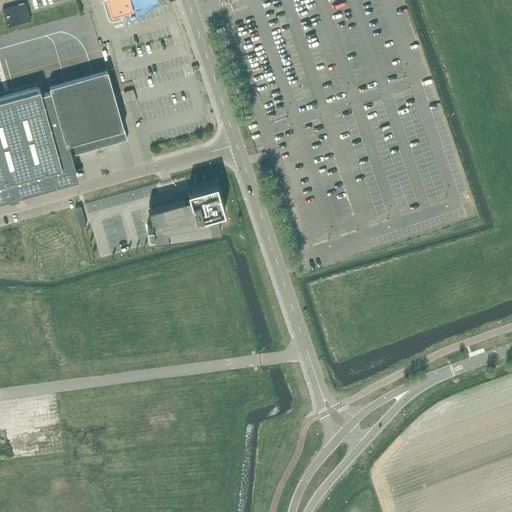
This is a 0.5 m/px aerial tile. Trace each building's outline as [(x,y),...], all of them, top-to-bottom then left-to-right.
[(102,0),(107,17),(108,18),(109,19),(110,20),(111,20),(112,20),(113,21),(114,20),(122,18),(118,19),(114,6),(122,5),(129,15),(150,0),(102,0)] [(17,5),(2,9),(7,26),(31,20),(29,12),(26,2),(17,5)] [(127,139),(107,70),(107,67),(49,83),(50,86),(65,140),(67,149),(69,155),(96,147),(96,146),(99,144),(100,146),(127,139)] [(67,149),(65,140),(50,86),(40,89),(40,87),(37,88),(37,87),(0,97),(0,194),(6,192),(64,176),(58,152),(67,149)] [(155,239),(220,229),(219,218),(218,218),(218,216),(218,215),(217,212),(225,210),(216,181),(188,190),(190,197),(177,201),(176,201),(178,207),(177,207),(178,211),(152,218),(151,215),(150,215),(151,220),(152,220),(153,224),(152,224),(153,224),(146,225),(148,236),(154,235),(155,239)] [(19,198),(18,193),(16,189),(6,192),(9,201),(19,198)]
